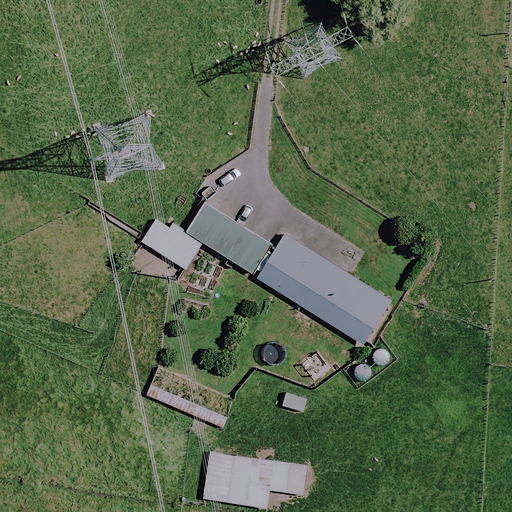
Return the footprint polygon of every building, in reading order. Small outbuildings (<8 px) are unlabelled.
[(272,243),(205,203),(187,232),(253,273),(272,243)] [(188,270),(203,245),(187,236),(189,234),(173,225),(172,227),(158,219),(144,244),(188,270)] [(288,233),(260,278),(367,345),(395,300),(288,233)] [(169,282),(138,278),(127,364),(159,368),(169,282)] [(277,345),(267,366),(301,381),(310,360),(277,345)] [(369,359),(351,372),(363,389),(381,376),(369,359)] [(236,401),(161,368),(149,396),(224,428),(236,401)] [(309,400),(289,394),(285,407),(305,413),(309,400)] [(310,466),(212,453),(206,500),(269,508),(271,491),(306,495),(310,466)]
